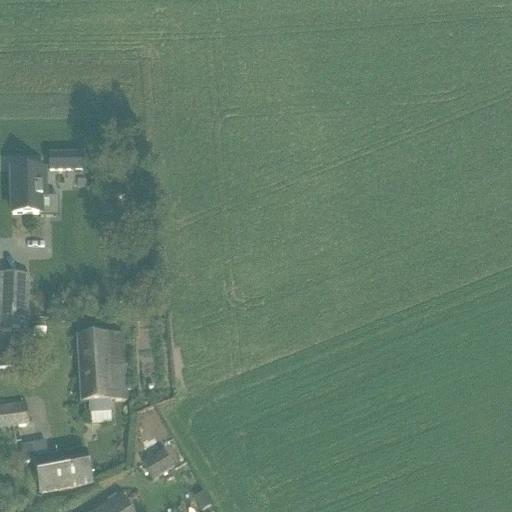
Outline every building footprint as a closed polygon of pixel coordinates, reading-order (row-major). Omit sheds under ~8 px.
[(83,170),(83,155),(49,156),(49,171),(83,170)] [(44,171),(31,171),(11,171),(12,215),(39,215),(39,199),(44,199),(44,171)] [(36,278),(28,278),(28,276),(0,274),(0,323),(26,325),(28,289),(36,289),(36,278)] [(25,374),(26,325),(0,323),(0,372),(13,373),(25,374)] [(111,414),(110,403),(124,402),(122,336),(76,337),(78,404),(90,404),(91,415),(111,414)] [(26,404),(12,405),(0,407),(0,428),(15,426),(15,428),(28,426),(26,404)] [(44,442),(40,443),(20,447),(24,465),(33,463),(39,495),(91,485),(84,452),(47,459),(44,442)] [(163,452),(143,464),(153,481),(173,469),(163,452)] [(131,511),(122,497),(96,511),(131,511)]
